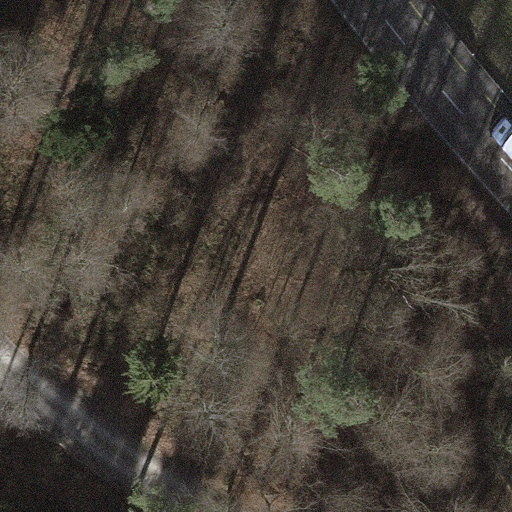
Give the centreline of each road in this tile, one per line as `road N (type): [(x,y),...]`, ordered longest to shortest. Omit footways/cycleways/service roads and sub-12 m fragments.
road 1 (track): [(208,511),(146,474),(0,350)]
road 2 (secondary): [(511,164),(371,0)]
